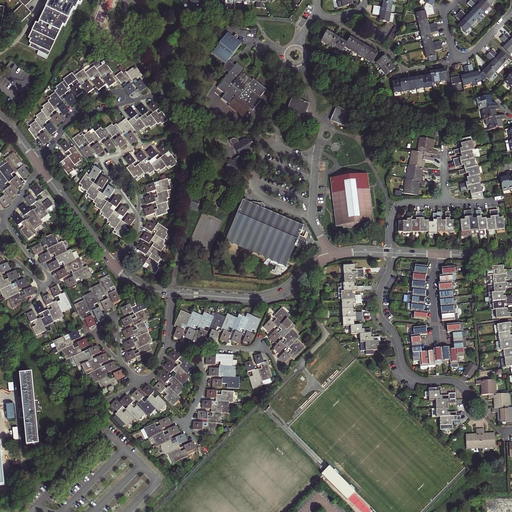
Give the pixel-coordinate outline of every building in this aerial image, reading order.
[(32,1),(30,0),(18,0),(23,5),(19,9),(27,17),(31,13),(25,7),(32,1)] [(31,44),(30,47),(39,51),(37,55),(46,59),(63,26),(65,27),(73,10),(75,11),(78,4),(80,5),(82,0),(53,0),(52,3),(50,2),(38,25),(36,24),(29,39),(31,40),(30,43),(31,44)] [(435,0),(425,0),(424,2),(427,3),(424,8),(425,12),(433,10),(432,6),(435,0)] [(471,0),(470,1),(483,13),(489,6),(482,0),(481,0),(479,3),(474,0),(471,0)] [(470,13),(477,20),(480,22),(486,16),(483,13),(470,1),(468,4),(473,9),(470,13)] [(374,11),(391,14),(393,5),(383,3),(382,8),(374,7),(374,11)] [(201,13),(202,5),(190,4),(190,12),(201,13)] [(12,16),(20,24),(27,17),(19,9),(12,16)] [(425,12),(416,14),(418,23),(428,21),(427,16),(434,14),(433,10),(425,12)] [(380,21),(390,23),(393,24),(395,15),(391,14),(374,11),(373,15),(381,16),(380,21)] [(458,14),(471,26),(477,20),(470,13),(466,16),(461,11),(458,14)] [(457,26),(464,33),(471,26),(458,14),(455,17),(461,23),(457,26)] [(428,21),(418,23),(420,32),(437,28),(436,24),(429,26),(428,21)] [(437,28),(420,32),(422,41),(432,38),(431,34),(438,32),(437,28)] [(321,42),(328,46),(334,36),(327,32),(321,42)] [(212,54),(226,65),(228,61),(242,44),(228,33),(212,54)] [(503,36),(511,44),(511,38),(506,33),(503,36)] [(328,46),(335,50),(341,40),(334,36),(328,46)] [(503,48),(511,56),(511,44),(503,36),(500,39),(506,45),(503,48)] [(345,48),(352,52),(357,42),(351,38),(347,44),(345,48)] [(432,38),(422,41),(424,50),(441,46),(440,42),(433,44),(432,38)] [(341,54),(345,48),(347,44),(341,40),(335,50),(341,54)] [(352,52),(358,56),(364,46),(357,42),(352,52)] [(358,56),(365,60),(371,50),(364,46),(358,56)] [(441,46),(424,50),(426,58),(428,58),(428,62),(433,61),(436,60),(435,51),(442,50),(441,46)] [(365,60),(372,64),(373,62),(377,55),(378,54),(371,50),(365,60)] [(509,60),(502,53),(498,56),(493,51),(490,54),(503,66),(509,60)] [(503,66),(490,54),(487,57),(492,62),(489,66),(496,73),(498,75),(505,68),(503,66)] [(381,70),(390,63),(385,56),(382,59),(377,55),(373,62),(376,63),(381,70)] [(41,83),(11,61),(7,67),(6,69),(0,77),(0,99),(19,114),(41,83)] [(228,61),(226,65),(223,68),(229,73),(234,66),(228,61)] [(113,72),(106,63),(97,70),(102,76),(110,87),(116,83),(110,75),(113,72)] [(235,97),(250,109),(253,111),(262,99),(260,97),(266,89),(253,79),(253,80),(243,73),(245,70),(237,63),(234,66),(229,73),(217,88),(225,94),(221,99),(229,105),(235,97)] [(378,72),(383,78),(395,68),(390,63),(381,70),(378,72)] [(479,72),(474,73),(472,66),(468,67),(472,84),(481,82),(480,75),(479,72)] [(496,73),(489,66),(483,73),(480,75),(481,82),(490,79),(496,73)] [(102,76),(97,70),(94,67),(86,73),(91,79),(99,91),(105,86),(99,78),(102,76)] [(473,87),(472,84),(468,67),(464,68),(466,76),(461,77),(463,83),(463,86),(466,85),(467,88),(473,87)] [(144,78),(137,68),(134,70),(133,68),(127,73),(133,82),(141,92),(147,87),(142,80),(144,78)] [(91,79),(86,73),(84,70),(75,77),(79,83),(88,94),(94,90),(88,81),(91,79)] [(439,83),(447,82),(445,70),(437,71),(439,83)] [(431,84),(439,83),(437,71),(429,73),(430,76),(431,84)] [(133,82),(127,73),(126,72),(123,73),(122,72),(116,76),(130,95),(136,91),(131,84),(133,82)] [(79,83),(75,77),(72,73),(64,80),(77,97),(83,93),(77,85),(79,83)] [(432,88),(431,84),(430,76),(423,77),(424,89),(432,88)] [(417,90),(424,89),(423,77),(415,78),(417,90)] [(409,91),(417,90),(415,78),(407,80),(409,91)] [(401,92),(409,91),(407,80),(400,81),(401,92)] [(393,93),(401,92),(400,81),(392,82),(393,93)] [(55,91),(56,93),(62,101),(64,99),(70,107),(76,102),(62,83),(56,87),(57,89),(55,91)] [(48,101),(49,103),(55,111),(58,109),(64,116),(70,112),(62,101),(56,93),(50,97),(51,99),(48,101)] [(243,118),(250,109),(235,97),(229,105),(228,106),(243,118)] [(309,104),(293,97),(286,111),(303,118),(309,104)] [(490,103),(488,97),(478,98),(480,109),(483,109),(496,106),(496,102),(492,103),(490,103)] [(151,115),(157,124),(158,125),(160,123),(162,124),(168,120),(154,101),(148,106),(153,113),(151,115)] [(41,110),(43,112),(49,121),(52,119),(57,126),(63,122),(55,111),(49,103),(43,107),(44,108),(41,110)] [(140,119),(146,127),(147,128),(149,126),(151,128),(157,124),(151,115),(143,105),(137,109),(142,117),(140,119)] [(344,126),(351,112),(336,106),(330,121),(344,126)] [(488,118),(495,117),(493,111),(495,110),(499,110),(498,106),(496,106),(483,109),(485,119),(486,119),(488,118)] [(128,122),(135,131),(136,132),(138,130),(140,131),(146,127),(140,119),(132,108),(126,112),(131,120),(128,122)] [(35,121),(36,122),(42,130),(45,128),(51,136),(57,131),(49,121),(43,112),(37,117),(38,119),(35,121)] [(496,117),(495,117),(488,118),(491,130),(501,128),(499,120),(501,120),(505,119),(505,116),(496,117)] [(131,145),(138,141),(132,133),(135,131),(128,122),(127,121),(124,123),(123,122),(117,126),(124,134),(131,145)] [(31,128),(29,130),(36,140),(39,138),(44,145),(50,141),(42,130),(36,122),(30,126),(31,128)] [(121,137),(124,134),(117,126),(115,123),(106,129),(113,138),(120,148),(126,144),(121,137)] [(110,140),(113,138),(106,129),(105,128),(102,130),(101,128),(95,133),(102,141),(110,151),(115,147),(110,140)] [(98,143),(102,141),(95,133),(94,131),(91,134),(90,132),(84,136),(90,144),(98,155),(104,151),(98,143)] [(87,147),(90,144),(84,136),(83,135),(80,137),(79,135),(73,140),(87,158),(93,154),(87,147)] [(418,152),(435,155),(437,155),(438,152),(433,151),(435,140),(420,138),(418,152)] [(460,154),(474,150),(471,138),(460,140),(462,149),(454,151),(455,155),(460,154)] [(237,139),(232,139),(229,142),(233,147),(239,156),(235,159),(234,159),(233,161),(229,159),(225,170),(237,175),(241,164),(238,163),(239,161),(239,160),(240,159),(244,164),(247,162),(249,158),(247,155),(251,152),(254,145),(250,140),(243,140),(239,143),(237,139)] [(79,159),(82,157),(74,146),(71,148),(66,141),(60,145),(68,157),(75,165),(81,161),(79,159)] [(177,164),(163,145),(157,149),(162,156),(160,158),(166,167),(167,168),(170,166),(171,168),(177,164)] [(152,160),(149,162),(155,170),(156,172),(159,170),(160,171),(166,167),(160,158),(152,148),(147,152),(152,160)] [(474,150),(460,154),(462,158),(454,160),(455,164),(474,159),(480,157),(477,149),(474,150)] [(75,166),(75,165),(68,157),(66,159),(60,151),(54,156),(68,175),(74,170),(72,169),(75,166)] [(138,165),(144,174),(145,175),(148,173),(149,175),(155,170),(149,162),(141,151),(135,156),(141,163),(138,165)] [(411,151),(409,166),(424,168),(425,161),(438,163),(438,159),(435,159),(435,155),(418,152),(411,151)] [(23,179),(29,174),(13,154),(4,160),(7,163),(14,173),(17,171),(23,179)] [(130,155),(124,159),(130,166),(127,168),(134,178),(137,176),(138,178),(144,174),(138,165),(130,155)] [(464,166),(465,170),(476,168),(474,159),(455,164),(456,168),(464,166)] [(23,185),(14,173),(7,163),(0,167),(0,171),(1,173),(8,183),(11,181),(17,189),(23,185)] [(408,166),(406,180),(421,182),(423,171),(428,172),(428,169),(424,168),(409,166),(408,166)] [(469,178),(478,176),(480,175),(478,167),(476,168),(465,170),(459,172),(460,176),(468,174),(469,178)] [(101,172),(94,168),(89,176),(86,174),(79,184),(82,186),(81,188),(87,192),(93,184),(101,172)] [(339,175),(331,178),(332,189),(332,191),(335,214),(336,226),(346,227),(355,229),(372,221),(371,208),(368,187),(367,174),(348,171),(343,173),(339,175)] [(507,178),(500,180),(502,190),(511,187),(511,182),(511,178),(511,176),(510,172),(506,173),(507,177),(507,178)] [(16,194),(8,183),(1,173),(0,173),(0,190),(2,193),(5,191),(11,198),(16,194)] [(480,184),(478,176),(469,178),(467,179),(468,183),(460,185),(461,189),(480,184)] [(93,184),(87,192),(86,194),(89,196),(88,197),(94,201),(100,193),(108,181),(102,177),(96,185),(93,184)] [(157,194),(167,191),(169,190),(168,187),(170,186),(168,179),(145,186),(147,193),(156,191),(157,194)] [(406,180),(405,180),(403,193),(418,196),(420,185),(425,186),(425,183),(421,182),(406,180)] [(480,184),(461,189),(462,193),(470,191),(472,199),(483,198),(480,184)] [(31,189),(39,200),(47,211),(55,205),(45,191),(43,192),(37,185),(31,189)] [(103,195),(100,193),(94,201),(93,203),(96,205),(95,207),(101,211),(107,202),(115,191),(108,186),(103,195)] [(9,204),(2,193),(0,190),(0,203),(3,208),(9,204)] [(156,202),(157,205),(167,202),(168,202),(167,199),(170,198),(167,191),(157,194),(145,198),(147,205),(156,202)] [(25,199),(33,210),(43,223),(52,217),(47,211),(39,200),(36,202),(31,195),(25,199)] [(203,198),(195,195),(192,203),(195,204),(200,206),(203,198)] [(107,202),(101,211),(100,212),(103,214),(102,216),(108,220),(114,212),(121,200),(115,196),(110,204),(107,202)] [(226,240),(286,266),(287,263),(295,246),(303,249),(307,242),(298,238),(303,227),(265,210),(265,208),(265,207),(263,204),(259,204),(250,202),(246,199),(243,200),(237,213),(238,213),(226,240)] [(168,214),(167,210),(169,210),(167,202),(157,205),(144,209),(146,217),(155,214),(156,217),(168,214)] [(18,209),(27,220),(35,230),(43,224),(43,223),(33,210),(30,212),(24,205),(18,209)] [(128,210),(122,206),(117,214),(114,212),(108,220),(107,221),(110,223),(109,225),(115,230),(121,221),(128,210)] [(460,221),(461,232),(461,236),(465,235),(465,236),(470,236),(470,234),(467,211),(464,212),(465,220),(460,221)] [(467,211),(470,234),(479,233),(477,219),(473,219),(472,211),(467,211)] [(480,211),(476,212),(477,219),(479,233),(479,236),(484,235),(483,231),(487,230),(486,221),(486,219),(481,220),(480,211)] [(490,220),(486,221),(487,230),(487,231),(496,230),(493,211),(489,211),(490,220)] [(493,211),(496,230),(504,229),(503,218),(498,219),(497,211),(493,211)] [(411,233),(411,221),(411,213),(407,213),(407,222),(398,222),(398,233),(403,233),(411,233)] [(420,233),(420,213),(416,213),(416,221),(411,221),(411,233),(420,233)] [(420,233),(428,233),(428,223),(428,221),(424,221),(424,213),(420,213),(420,233)] [(437,213),(437,214),(437,233),(446,233),(446,221),(441,221),(441,213),(437,213)] [(446,213),(446,221),(446,233),(454,233),(454,221),(450,221),(450,213),(446,213)] [(18,214),(12,219),(28,240),(37,233),(35,230),(27,220),(24,222),(18,214)] [(428,223),(428,233),(428,234),(437,234),(437,233),(437,214),(433,214),(433,223),(428,223)] [(116,235),(122,239),(135,219),(129,215),(124,223),(121,221),(115,230),(114,231),(117,233),(116,235)] [(168,231),(158,224),(156,226),(149,222),(145,228),(155,235),(164,241),(168,235),(166,233),(168,231)] [(164,241),(155,235),(153,238),(146,233),(142,239),(152,246),(161,252),(165,246),(163,245),(165,242),(164,241)] [(48,249),(50,248),(59,244),(54,234),(42,240),(43,243),(31,249),(34,255),(43,251),(41,247),(46,245),(48,249)] [(56,257),(58,256),(67,252),(63,242),(59,244),(50,248),(51,251),(39,257),(43,263),(51,259),(50,256),(55,253),(56,257)] [(150,249),(143,244),(138,250),(150,257),(158,263),(162,257),(160,256),(162,253),(161,252),(152,246),(150,249)] [(51,271),(64,266),(76,260),(71,250),(67,252),(58,256),(60,259),(48,265),(51,271)] [(160,264),(158,263),(150,257),(147,260),(140,255),(136,262),(156,275),(160,269),(158,267),(160,264)] [(60,279),(72,274),(84,268),(79,258),(76,260),(64,266),(65,269),(57,273),(60,279)] [(0,278),(0,277),(0,274),(2,274),(10,269),(7,263),(0,266),(0,269),(0,270),(0,278)] [(413,270),(413,273),(426,274),(427,274),(428,267),(412,265),(411,269),(413,270)] [(343,266),(343,275),(363,274),(363,270),(354,270),(354,266),(343,266)] [(511,270),(503,271),(503,266),(497,266),(487,267),(487,277),(511,274),(511,270)] [(65,281),(68,288),(92,276),(87,267),(84,268),(72,274),(74,277),(65,281)] [(442,276),(455,274),(454,267),(441,268),(442,276)] [(2,277),(0,278),(0,290),(8,286),(7,283),(10,282),(19,278),(15,271),(7,275),(8,278),(4,281),(2,277)] [(426,274),(413,273),(410,272),(410,277),(412,277),(411,280),(425,281),(426,274)] [(344,283),(354,283),(355,283),(355,278),(363,278),(363,274),(343,275),(344,283)] [(455,274),(442,276),(439,276),(439,284),(451,282),(456,282),(455,274)] [(511,274),(487,277),(486,277),(486,282),(489,282),(489,285),(504,284),(504,279),(511,278),(511,274)] [(113,303),(120,300),(116,291),(112,293),(110,288),(114,287),(108,276),(98,281),(100,284),(105,294),(108,292),(109,294),(113,303)] [(10,285),(8,286),(0,290),(0,291),(4,300),(8,299),(17,294),(15,291),(18,290),(27,286),(24,279),(15,283),(17,287),(12,289),(10,285)] [(424,289),(425,281),(411,280),(409,280),(409,284),(411,284),(411,288),(424,289)] [(439,291),(452,290),(451,282),(439,284),(438,284),(439,291)] [(511,282),(504,284),(489,285),(487,285),(488,294),(503,292),(505,292),(505,288),(511,286),(511,282)] [(338,292),(352,291),(363,291),(363,287),(357,287),(356,285),(354,285),(354,283),(344,283),(340,283),(341,286),(338,289),(338,292)] [(105,295),(105,294),(100,284),(90,289),(92,293),(96,301),(99,300),(101,303),(105,312),(112,308),(107,300),(104,301),(102,297),(105,295)] [(57,302),(58,304),(62,313),(72,309),(66,296),(62,297),(61,295),(57,286),(50,289),(54,298),(58,296),(61,301),(57,302)] [(19,293),(17,294),(8,299),(13,308),(26,302),(24,299),(27,298),(35,294),(32,287),(24,291),(25,295),(21,297),(19,293)] [(412,292),(411,295),(425,297),(426,290),(424,289),(411,288),(410,288),(410,292),(412,292)] [(439,299),(452,297),(452,290),(439,291),(439,299)] [(353,296),(352,291),(338,292),(339,301),(342,301),(361,300),(361,295),(353,296)] [(492,302),(511,300),(511,296),(503,297),(503,292),(488,294),(489,302),(492,302)] [(97,303),(96,301),(92,293),(82,297),(84,301),(88,310),(92,308),(93,311),(97,319),(103,316),(99,308),(96,310),(94,305),(97,303)] [(49,311),(50,313),(54,321),(63,317),(62,313),(58,304),(54,306),(53,303),(49,294),(42,297),(47,306),(50,304),(52,309),(49,311)] [(409,303),(424,304),(425,297),(411,295),(409,295),(409,303)] [(453,301),(452,297),(439,299),(440,306),(453,305),(456,305),(455,301),(453,301)] [(146,309),(142,299),(134,303),(135,306),(131,308),(129,305),(120,309),(123,316),(132,312),(135,310),(137,313),(143,311),(146,309)] [(361,300),(342,301),(342,309),(353,308),(353,306),(355,306),(355,304),(362,304),(361,300)] [(511,304),(511,300),(492,302),(493,310),(495,310),(504,309),(504,305),(511,304)] [(89,312),(88,310),(84,301),(74,306),(80,319),(84,317),(85,319),(89,328),(96,325),(91,316),(88,318),(86,313),(89,312)] [(40,318),(41,321),(44,327),(54,323),(54,321),(50,313),(46,314),(45,311),(41,303),(34,306),(38,314),(42,313),(44,317),(40,318)] [(408,310),(413,311),(424,312),(424,304),(409,303),(408,310)] [(453,308),(453,305),(440,306),(441,314),(454,313),(457,312),(456,308),(453,308)] [(285,336),(284,338),(286,340),(283,344),(280,341),(273,348),(278,353),(285,347),(288,344),(290,347),(288,348),(291,351),(288,355),(285,352),(278,359),(283,364),(290,357),(292,355),(295,358),(305,348),(297,340),(300,337),(292,329),(295,326),(292,324),(295,321),(282,308),(274,317),(277,319),(273,323),(270,320),(263,327),(268,333),(275,326),(278,323),(280,326),(278,327),(281,330),(278,334),(275,331),(268,338),(273,343),(280,336),(283,334),(285,336)] [(342,309),(343,318),(362,317),(362,313),(353,313),(353,308),(342,309)] [(504,309),(495,310),(496,319),(511,317),(511,313),(507,314),(507,309),(504,309)] [(33,311),(26,314),(30,322),(34,321),(36,325),(32,327),(36,335),(46,331),(44,327),(41,321),(38,322),(37,319),(33,311)] [(147,320),(143,311),(137,313),(135,314),(137,318),(132,320),(130,316),(121,320),(124,327),(133,323),(136,322),(137,325),(144,322),(147,320)] [(203,341),(207,333),(203,331),(205,326),(209,328),(210,326),(213,328),(212,330),(208,339),(215,342),(219,333),(215,332),(217,327),(221,329),(222,326),(225,328),(224,331),(220,340),(226,343),(230,334),(227,332),(229,328),(232,329),(233,327),(237,329),(235,332),(231,341),(238,344),(242,335),(238,333),(241,328),(244,330),(245,329),(248,330),(247,333),(243,341),(250,344),(254,336),(250,334),(252,329),(256,331),(261,320),(251,316),(249,319),(239,315),(237,319),(227,314),(226,318),(216,313),(214,317),(204,312),(202,316),(193,312),(191,316),(181,311),(175,324),(178,325),(177,328),(173,337),(180,340),(184,331),(180,330),(182,325),(186,327),(187,325),(190,326),(189,329),(185,338),(191,341),(195,332),(192,330),(194,325),(197,327),(199,325),(202,326),(200,329),(196,338),(203,341)] [(411,314),(410,318),(426,320),(427,312),(424,312),(413,311),(413,315),(411,314)] [(454,316),(454,313),(441,314),(442,321),(457,320),(457,315),(454,316)] [(343,326),(350,326),(354,326),(354,321),(362,321),(362,317),(343,318),(343,326)] [(148,332),(144,322),(137,325),(136,326),(137,329),(133,331),(131,328),(122,332),(125,339),(134,335),(137,333),(139,336),(147,332),(148,332)] [(511,326),(511,322),(497,325),(493,325),(495,334),(498,334),(509,332),(508,327),(511,326)] [(447,333),(452,332),(463,331),(462,323),(446,325),(447,333)] [(354,326),(350,326),(351,334),(360,334),(371,333),(370,329),(362,330),(362,325),(354,326)] [(426,334),(425,327),(410,328),(411,336),(420,335),(426,334)] [(81,337),(78,331),(69,335),(70,339),(66,341),(64,337),(53,342),(58,352),(62,350),(71,346),(70,343),(72,342),(81,337)] [(452,332),(453,342),(465,341),(464,331),(463,331),(452,332)] [(152,342),(147,332),(139,336),(137,337),(138,341),(133,343),(132,340),(123,344),(126,350),(135,346),(138,345),(139,348),(149,344),(152,342)] [(511,336),(510,337),(509,332),(498,334),(499,342),(511,339),(511,336)] [(371,338),(371,333),(360,334),(360,343),(380,341),(380,337),(371,338)] [(411,346),(421,345),(420,335),(411,336),(411,338),(408,338),(409,343),(410,343),(410,346),(411,346)] [(72,345),(71,346),(62,350),(66,360),(73,357),(79,354),(77,351),(80,350),(89,346),(86,339),(77,343),(78,347),(74,349),(72,345)] [(511,339),(499,342),(496,342),(497,351),(503,350),(511,349),(511,344),(511,339)] [(385,341),(380,341),(360,343),(361,351),(365,351),(366,355),(373,355),(373,351),(377,350),(376,346),(385,345),(385,341)] [(453,342),(454,349),(456,349),(457,357),(464,357),(463,352),(464,351),(464,347),(465,347),(465,341),(453,342)] [(153,354),(149,344),(139,348),(137,349),(139,353),(134,355),(133,351),(124,355),(127,362),(136,358),(139,357),(140,360),(153,354)] [(421,345),(411,346),(412,353),(411,353),(411,358),(413,358),(413,362),(419,361),(418,353),(421,352),(421,345)] [(82,353),(79,354),(73,357),(78,367),(81,365),(90,361),(89,358),(92,356),(100,353),(97,346),(82,353)] [(448,347),(440,348),(442,363),(446,362),(446,360),(450,360),(448,347)] [(442,363),(440,348),(433,349),(433,351),(435,364),(442,363)] [(454,349),(449,350),(450,364),(454,363),(454,365),(458,365),(457,357),(456,349),(454,349)] [(511,349),(503,350),(504,359),(511,357),(511,349)] [(178,366),(180,368),(187,375),(194,367),(185,357),(183,360),(180,357),(173,350),(168,356),(175,363),(177,360),(181,364),(178,366)] [(433,351),(426,352),(428,366),(428,367),(435,366),(435,364),(433,351)] [(421,352),(418,353),(419,361),(420,368),(424,368),(424,366),(428,366),(426,352),(421,352)] [(93,360),(90,361),(81,365),(86,375),(90,373),(98,369),(97,366),(100,365),(109,361),(106,354),(93,360)] [(249,378),(253,389),(263,385),(262,382),(269,379),(272,378),(268,366),(265,367),(264,363),(261,354),(253,356),(257,366),(260,364),(262,369),(258,370),(259,373),(256,374),(254,370),(251,361),(244,363),(247,372),(251,371),(252,376),(249,378)] [(238,389),(239,378),(235,378),(236,367),(232,366),(233,356),(219,355),(218,358),(216,358),(206,357),(205,365),(215,365),(215,361),(221,362),(220,366),(222,366),(222,369),(219,369),(209,368),(208,376),(218,377),(219,373),(224,373),(224,377),(226,377),(226,380),(222,380),(213,379),(212,387),(221,388),(222,384),(227,384),(226,388),(238,389)] [(314,358),(308,364),(315,370),(320,365),(314,358)] [(174,377),(175,379),(182,385),(190,378),(187,375),(180,368),(178,371),(175,368),(168,361),(163,366),(170,373),(173,371),(177,374),(174,377)] [(101,368),(98,369),(90,373),(94,383),(98,382),(107,378),(105,374),(108,373),(117,369),(114,362),(101,368)] [(469,362),(462,375),(465,377),(466,376),(473,364),(469,362)] [(470,378),(476,366),(473,364),(466,376),(470,378)] [(319,371),(324,376),(329,370),(324,365),(319,371)] [(109,377),(107,378),(98,382),(103,391),(115,386),(113,382),(116,381),(125,377),(122,370),(113,375),(115,378),(110,380),(109,377)] [(169,388),(170,389),(177,396),(185,388),(182,385),(175,379),(173,381),(170,379),(164,372),(158,377),(165,384),(168,381),(172,385),(169,388)] [(32,373),(20,374),(27,446),(39,445),(32,373)] [(495,387),(495,380),(476,381),(476,385),(483,384),(483,387),(481,388),(482,395),(489,395),(497,395),(496,387),(495,387)] [(158,382),(153,388),(160,394),(163,391),(167,395),(164,398),(172,406),(180,399),(177,396),(170,389),(168,391),(165,389),(158,382)] [(158,412),(166,404),(157,396),(155,399),(151,395),(154,392),(147,385),(142,391),(149,398),(151,400),(149,402),(156,409),(158,412)] [(429,400),(436,400),(450,399),(456,399),(456,394),(449,394),(449,395),(440,396),(440,391),(439,391),(439,388),(429,389),(429,400)] [(148,417),(156,409),(149,402),(147,401),(144,403),(141,400),(144,397),(137,390),(132,395),(138,402),(141,405),(138,407),(145,414),(148,417)] [(211,409),(215,409),(215,413),(212,413),(212,416),(207,416),(207,412),(197,412),(197,419),(207,420),(210,420),(209,423),(208,423),(207,427),(202,427),(202,423),(193,422),(192,430),(202,430),(204,430),(204,434),(216,435),(217,424),(220,424),(221,413),(228,413),(229,403),(233,403),(233,392),(222,391),(221,395),(216,395),(217,391),(207,390),(206,398),(216,398),(219,399),(219,402),(217,402),(217,406),(212,406),(212,402),(202,401),(202,408),(211,409)] [(307,405),(291,390),(286,396),(301,410),(307,405)] [(268,407),(280,420),(285,415),(288,418),(297,409),(282,394),(268,407)] [(497,395),(489,395),(489,399),(495,398),(495,401),(494,401),(495,409),(509,408),(509,400),(507,400),(507,394),(497,395)] [(137,422),(145,414),(138,407),(137,406),(134,408),(130,405),(133,402),(126,395),(121,400),(128,407),(130,410),(128,412),(135,419),(137,422)] [(436,400),(436,409),(447,408),(447,404),(456,404),(456,399),(450,399),(436,400)] [(127,427),(135,419),(128,412),(126,411),(123,413),(120,410),(123,407),(116,400),(110,405),(117,412),(119,414),(117,417),(127,427)] [(440,417),(457,416),(456,412),(448,413),(447,408),(436,409),(437,417),(440,417)] [(511,408),(509,408),(495,409),(493,409),(493,413),(499,412),(499,415),(498,415),(499,423),(511,422),(511,414),(511,408)] [(460,420),(460,416),(457,416),(440,417),(441,430),(444,430),(447,432),(449,429),(452,429),(452,421),(454,421),(460,420)] [(164,436),(162,432),(161,433),(159,430),(162,429),(171,424),(168,417),(159,422),(160,425),(156,427),(154,424),(143,429),(148,439),(152,437),(156,447),(160,445),(165,455),(168,453),(173,463),(185,458),(184,454),(187,453),(196,449),(192,442),(184,446),(185,450),(181,452),(179,448),(177,449),(175,446),(179,445),(187,441),(184,434),(175,438),(177,442),(172,444),(171,440),(168,441),(167,438),(170,436),(179,432),(176,426),(167,430),(169,433),(164,436)] [(481,447),(480,429),(477,429),(477,435),(473,435),(473,434),(466,434),(467,448),(474,448),(474,447),(481,447)] [(480,429),(481,447),(488,447),(488,448),(495,448),(495,433),(487,433),(487,435),(484,435),(484,429),(480,429)] [(356,492),(330,469),(322,475),(358,511),(374,511),(369,507),(355,494),(356,493),(356,492)]
